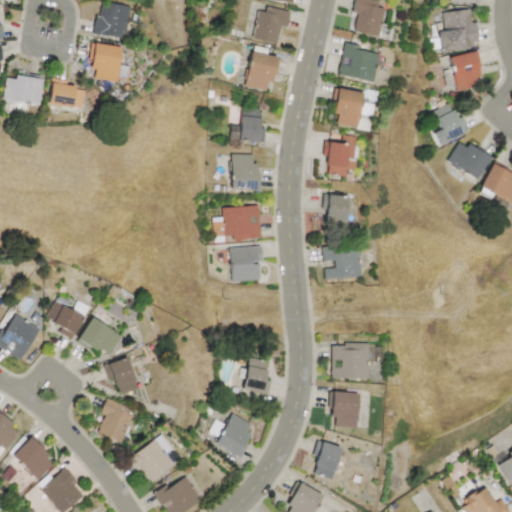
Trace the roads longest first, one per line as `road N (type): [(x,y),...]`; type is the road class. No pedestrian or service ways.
road 1 (residential): [(322,0),(291,145),(287,209),(303,362),(294,415),(276,462),(231,511)]
road 2 (residential): [(129,511),(96,461),(0,378)]
road 3 (residential): [(32,0),(26,43),(59,51),(70,8),(61,0)]
